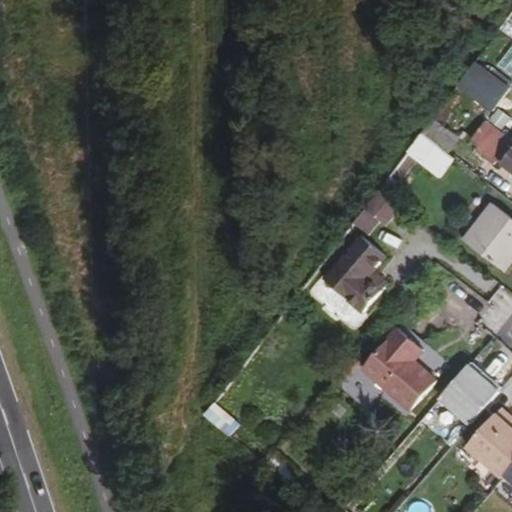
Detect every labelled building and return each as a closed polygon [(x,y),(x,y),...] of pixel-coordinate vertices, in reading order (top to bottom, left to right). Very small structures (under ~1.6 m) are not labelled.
[(461,88),(494,113),(511,89),(479,65),(461,88)] [(436,119),(424,134),(449,153),(460,137),(436,119)] [(511,137),(511,138),(488,120),(473,140),(482,146),(479,151),(502,169),(507,165),(511,168),(511,137)] [(449,153),(424,134),(410,153),(441,178),(456,160),(449,153)] [(382,223),(396,204),(375,187),(361,207),(375,218),(382,223)] [(506,272),(511,263),(511,219),(493,205),(465,241),(506,272)] [(375,218),(361,207),(350,222),(364,232),(375,218)] [(320,279),(360,313),(378,291),(363,279),(382,256),(358,235),(320,279)] [(415,364),(426,352),(400,329),(364,370),(413,414),(439,384),(415,364)] [(442,400),(473,426),(500,394),(469,368),(442,400)] [(240,426),(215,404),(212,409),(206,416),(230,437),(240,426)] [(511,417),(504,411),(498,416),(511,428),(511,417)] [(469,449),(505,480),(508,478),(511,473),(511,428),(498,416),(469,449)] [(268,464),(286,486),(298,477),(280,455),(268,464)]
